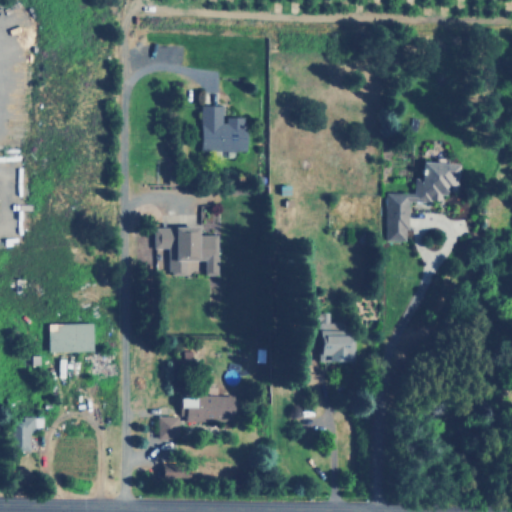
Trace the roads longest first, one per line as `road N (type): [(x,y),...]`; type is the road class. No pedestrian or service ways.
road 1 (tertiary): [(0,504),(486,511)]
road 2 (residential): [(118,506),(120,62)]
